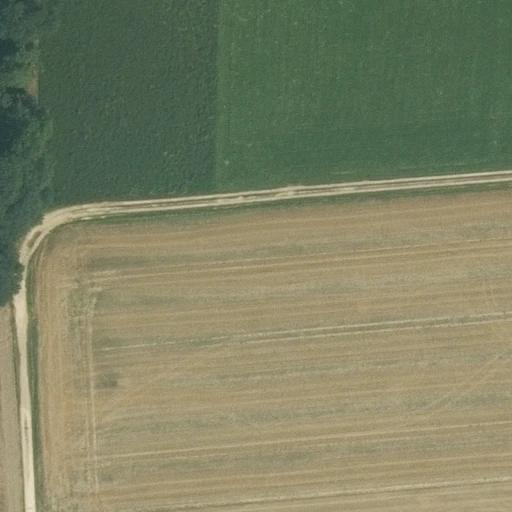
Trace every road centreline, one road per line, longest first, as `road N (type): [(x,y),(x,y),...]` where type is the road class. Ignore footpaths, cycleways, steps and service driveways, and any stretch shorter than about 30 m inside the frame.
road 1 (track): [(20,217),(511,177)]
road 2 (track): [(29,511),(17,281)]
road 3 (track): [(26,0),(20,217)]
